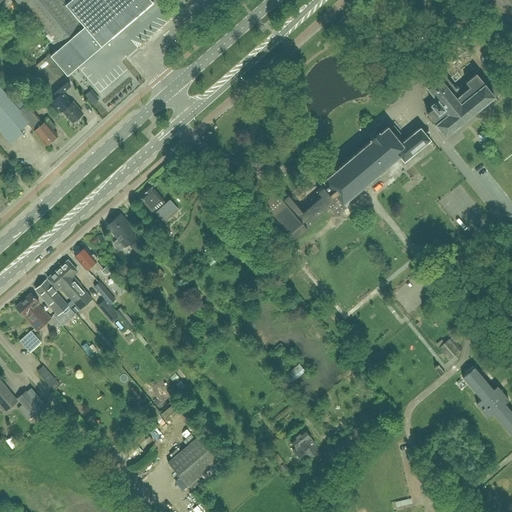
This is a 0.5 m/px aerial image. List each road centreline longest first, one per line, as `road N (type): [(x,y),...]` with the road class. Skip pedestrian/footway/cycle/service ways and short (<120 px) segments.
road 1 (primary): [(0,282),(190,115)]
road 2 (primary): [(169,91),(0,244)]
road 3 (primary): [(190,115),(317,0)]
road 4 (primary): [(273,0),(169,91)]
